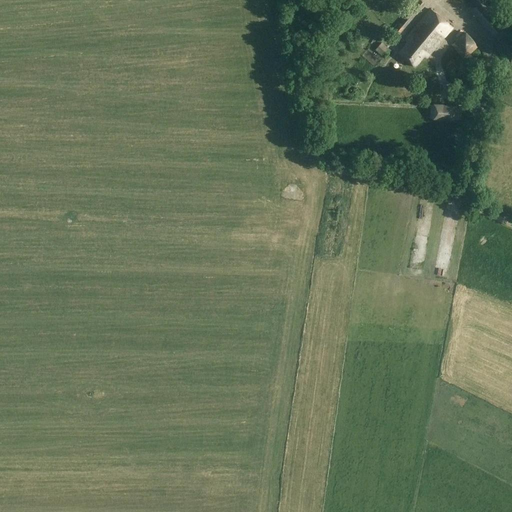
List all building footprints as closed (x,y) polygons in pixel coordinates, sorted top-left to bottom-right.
[(400,34),(425,4),(420,0),(395,30),(400,34)] [(499,41),(508,34),(504,29),(505,27),(480,0),(472,0),(465,7),(493,38),(495,37),(499,41)] [(424,57),(426,59),(453,28),(431,9),(404,40),(407,43),(398,54),(414,68),(424,57)] [(466,33),(451,45),(463,60),(478,48),(466,33)] [(375,50),(384,58),(391,51),(382,43),(375,50)] [(461,121),(462,107),(430,105),(429,119),(461,121)]
